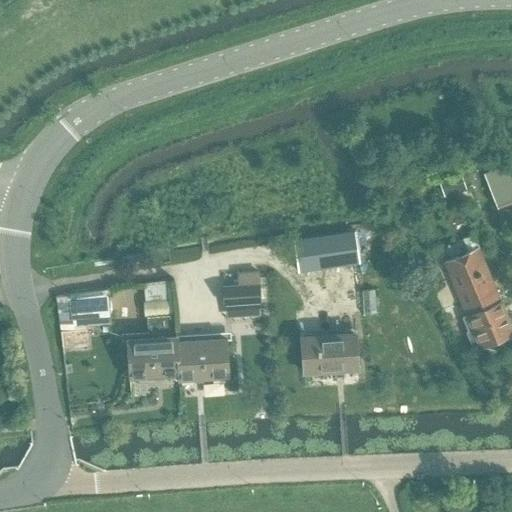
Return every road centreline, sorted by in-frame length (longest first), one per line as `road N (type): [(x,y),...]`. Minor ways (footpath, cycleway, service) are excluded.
road 1 (residential): [(38,482),(69,487),(511,464)]
road 2 (tertiary): [(447,0),(108,105),(70,126),(24,186)]
road 3 (tertiary): [(38,482),(47,425),(12,239),(24,186)]
